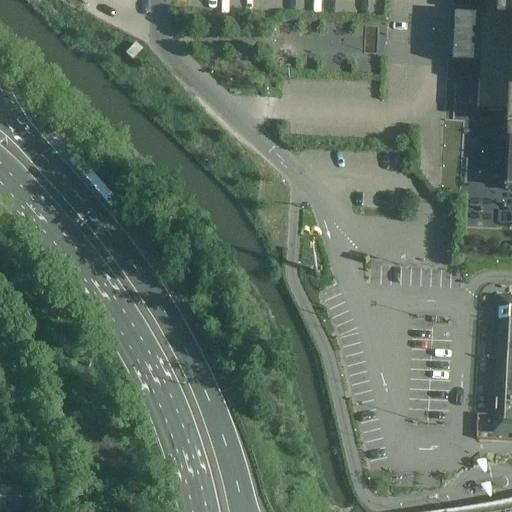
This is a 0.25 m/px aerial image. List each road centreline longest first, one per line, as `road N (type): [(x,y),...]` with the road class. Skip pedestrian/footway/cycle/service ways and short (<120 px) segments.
road 1 (secondary): [(242,511),(224,439),(184,343),(84,200),(0,109)]
road 2 (secondary): [(0,171),(131,335),(159,388),(198,511)]
